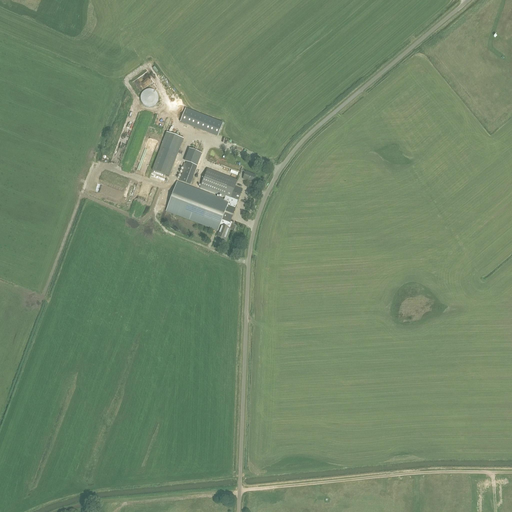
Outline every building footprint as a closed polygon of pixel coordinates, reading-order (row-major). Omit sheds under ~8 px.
[(142,93),(141,96),(140,98),(141,101),(142,104),(144,105),(147,107),(149,107),(152,107),(155,106),(156,104),(158,101),(158,99),(158,96),(157,94),(155,92),(153,90),(151,90),(148,89),(146,90),(144,91),(142,93)] [(164,175),(173,151),(178,153),(184,138),(167,132),(162,147),(153,170),(164,175)] [(190,145),(184,158),(198,163),(203,151),(190,145)] [(183,168),(185,168),(180,181),(190,185),(197,166),(187,162),(186,164),(185,163),(183,168)] [(243,189),(235,186),(237,180),(209,169),(201,188),(226,198),(225,201),(178,183),(167,211),(218,230),(222,221),(225,222),(223,227),(222,226),(217,237),(220,238),(220,240),(223,241),(224,241),(225,240),(226,240),(230,229),(227,228),(229,223),(230,223),(236,206),(237,202),(238,202),(243,189)] [(243,179),(252,183),(255,176),(246,172),(243,179)]
